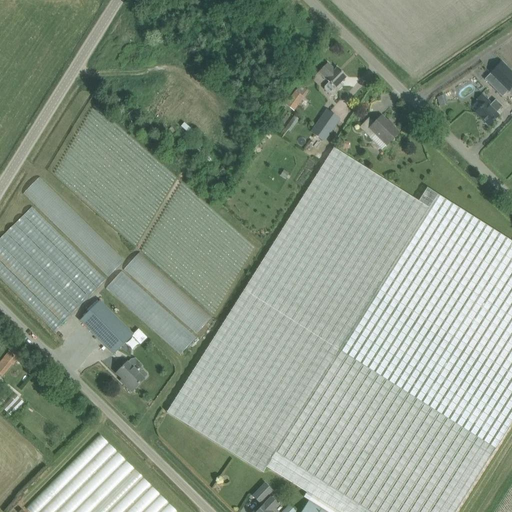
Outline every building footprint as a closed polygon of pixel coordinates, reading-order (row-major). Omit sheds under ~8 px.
[(511,87),(511,71),(502,62),(490,74),(508,91),(511,87)] [(328,63),(318,73),(328,83),(325,87),(325,90),(331,96),(334,96),(344,86),(341,83),(346,77),(337,68),(335,70),(328,63)] [(303,98),(295,92),(289,100),(297,106),(303,98)] [(476,113),(489,126),(499,116),(496,114),(503,107),(496,100),(492,104),(482,95),(477,100),(483,106),(476,113)] [(327,111),(314,129),(315,130),(323,136),(327,138),(340,120),(327,111)] [(369,118),(359,128),(370,138),(374,133),(387,145),(399,133),(392,126),(393,125),(388,120),(387,121),(382,116),(375,123),(369,118)] [(319,141),(323,136),(315,130),(311,136),(319,141)] [(348,150),(350,142),(341,141),(340,148),(348,150)] [(511,241),(437,195),(427,188),(418,201),(334,148),(167,412),(263,473),(267,467),(306,492),(304,497),(309,500),(302,511),(455,511),(511,422),(511,241)] [(108,276),(125,260),(39,178),(24,194),(98,264),(96,265),(108,276)] [(33,206),(0,238),(0,277),(54,332),(106,280),(33,206)] [(196,335),(211,318),(138,254),(129,265),(140,267),(143,269),(142,278),(147,282),(153,283),(148,289),(145,288),(163,304),(178,305),(189,307),(198,315),(196,335)] [(100,301),(87,314),(80,321),(114,355),(134,335),(100,301)] [(0,356),(0,373),(3,376),(12,365),(13,365),(16,361),(20,364),(27,356),(22,351),(15,345),(5,358),(1,355),(0,356)] [(132,392),(137,387),(147,376),(147,373),(143,370),(141,369),(143,365),(136,358),(131,359),(128,362),(117,373),(126,383),(124,384),(132,392)] [(17,394),(3,407),(11,416),(25,403),(17,394)] [(181,511),(105,436),(28,509),(30,511),(181,511)] [(265,484),(253,496),(260,503),(261,502),(264,505),(257,511),(271,511),(278,504),(279,503),(273,496),(271,497),(269,494),(272,491),(265,484)]
